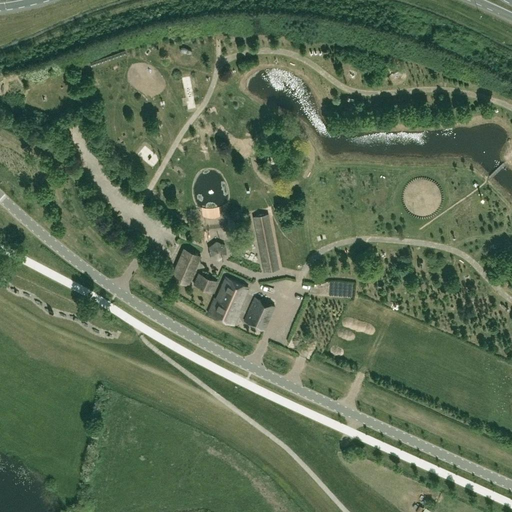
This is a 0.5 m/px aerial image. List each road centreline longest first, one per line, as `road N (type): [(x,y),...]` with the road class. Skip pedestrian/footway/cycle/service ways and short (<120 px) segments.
road 1 (unclassified): [(511,484),(171,325),(62,250),(0,194)]
road 2 (track): [(139,325),(146,343),(299,459),(346,511)]
